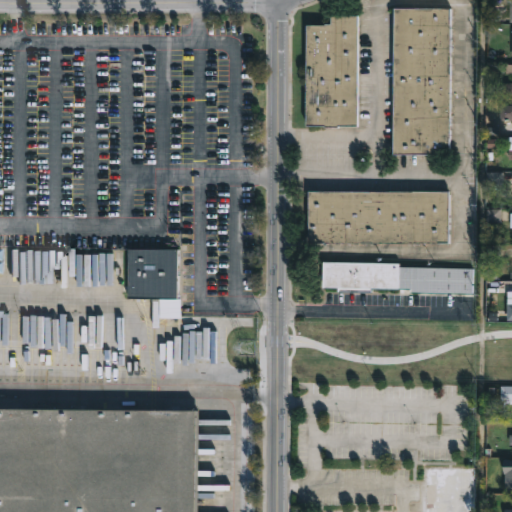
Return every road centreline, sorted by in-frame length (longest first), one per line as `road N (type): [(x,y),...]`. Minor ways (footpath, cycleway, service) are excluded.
road 1 (residential): [(280,0),(280,511)]
road 2 (tertiary): [(0,1),(197,0)]
